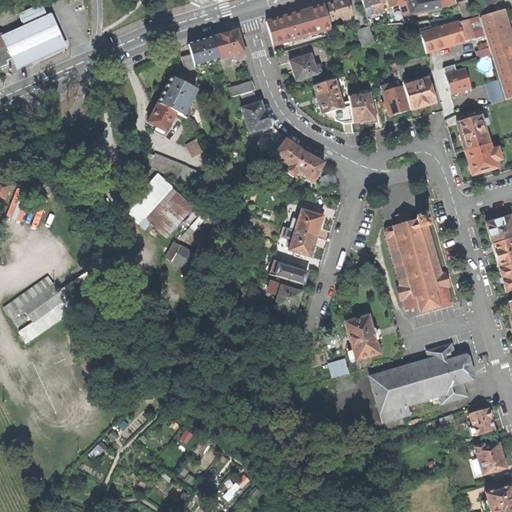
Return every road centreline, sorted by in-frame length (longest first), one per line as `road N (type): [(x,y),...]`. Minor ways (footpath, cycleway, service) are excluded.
road 1 (secondary): [(0,103),(155,33),(245,7)]
road 2 (residential): [(362,166),(277,106),(245,7)]
road 3 (residential): [(511,403),(453,207)]
road 4 (residential): [(308,330),(362,166)]
road 5 (unknown): [(121,48),(144,134),(206,168)]
